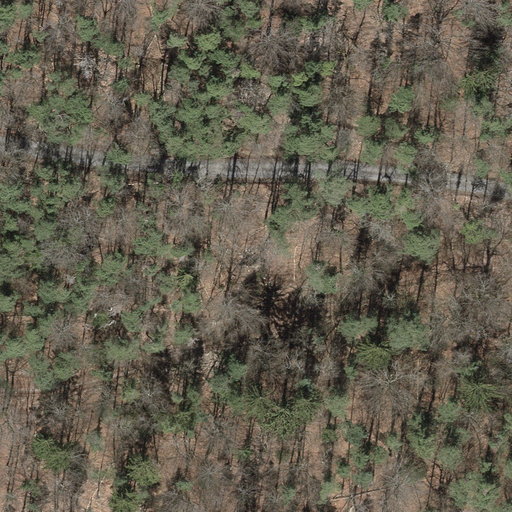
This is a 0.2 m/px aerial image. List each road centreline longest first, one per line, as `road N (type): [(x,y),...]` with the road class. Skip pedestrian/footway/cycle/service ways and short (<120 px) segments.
road 1 (track): [(511,255),(345,291),(156,356),(32,386),(0,385)]
road 2 (unclassified): [(0,142),(143,163),(420,172),(511,190)]
